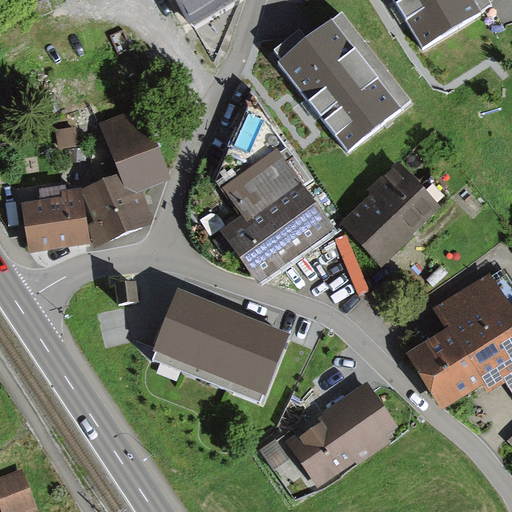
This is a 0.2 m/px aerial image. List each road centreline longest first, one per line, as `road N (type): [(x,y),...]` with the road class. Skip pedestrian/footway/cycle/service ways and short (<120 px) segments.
road 1 (residential): [(162,260),(330,316),(480,452),(511,496)]
road 2 (residential): [(162,260),(191,149),(243,45),(255,0)]
road 3 (primary): [(19,305),(156,511)]
road 4 (residential): [(19,305),(70,274),(162,260)]
